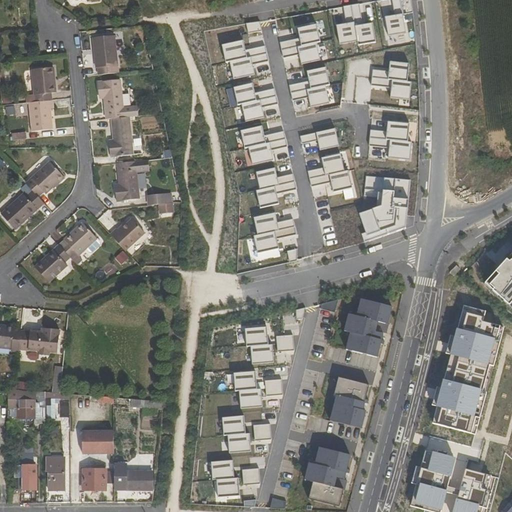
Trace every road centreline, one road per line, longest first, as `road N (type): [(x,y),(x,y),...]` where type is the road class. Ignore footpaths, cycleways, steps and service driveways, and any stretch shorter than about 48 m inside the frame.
road 1 (residential): [(40,0),(42,13),(71,33),(87,170),(78,197),(0,269)]
road 2 (residential): [(431,243),(366,511)]
road 3 (residential): [(428,0),(438,91),(431,243)]
road 4 (residential): [(431,243),(254,291)]
